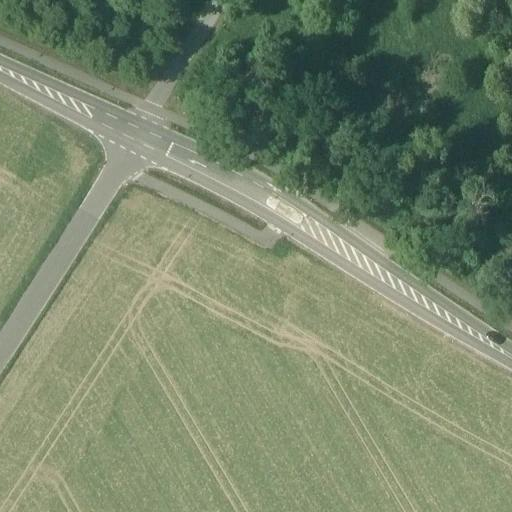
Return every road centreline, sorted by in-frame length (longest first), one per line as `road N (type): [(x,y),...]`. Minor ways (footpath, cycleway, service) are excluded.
road 1 (unclassified): [(511,358),(263,197),(137,134)]
road 2 (unclassified): [(137,134),(0,354)]
road 3 (unclassified): [(137,134),(0,70)]
